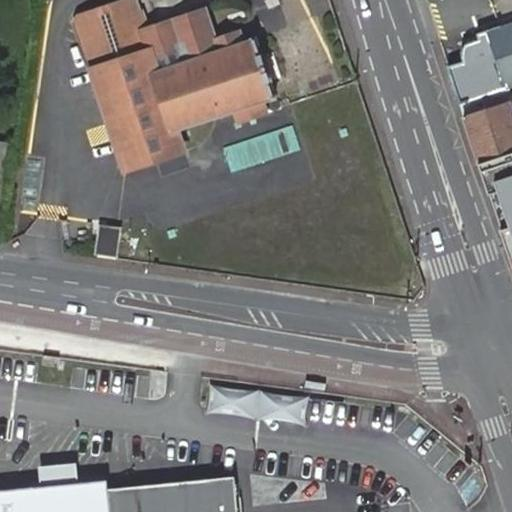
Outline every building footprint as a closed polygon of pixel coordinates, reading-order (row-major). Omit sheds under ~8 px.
[(122,0),(74,17),(125,162),(176,144),(173,136),(281,98),(253,21),(221,32),(210,1),(147,23),(141,6),(135,8),(131,0),(122,0)] [(511,24),(505,26),(505,25),(482,33),(484,39),(470,43),(467,49),(466,55),(467,60),(451,66),(464,102),(505,88),(511,85),(511,24)] [(464,102),(483,164),(511,153),(511,106),(505,88),(464,102)] [(223,149),(231,173),(301,149),(293,126),(223,149)] [(511,153),(483,164),(511,250),(511,153)] [(116,251),(118,224),(99,222),(97,250),(116,251)] [(55,366),(56,358),(39,355),(38,363),(55,366)] [(208,409),(307,418),(309,391),(211,382),(208,409)] [(39,467),(41,486),(77,483),(75,463),(39,467)] [(41,486),(0,490),(0,511),(238,511),(236,486),(110,499),(108,480),(77,483),(41,486)]
